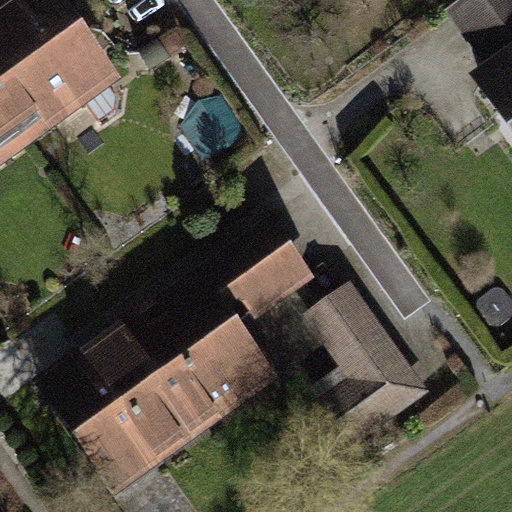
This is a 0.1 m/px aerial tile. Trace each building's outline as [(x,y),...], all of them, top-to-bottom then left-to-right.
[(103,67),(54,0),(24,0),(0,17),(0,159),(57,119),(48,106),(74,88),(99,122),(115,109),(116,99),(97,72),(103,67)] [(472,41),(511,12),(511,0),(472,0),(453,14),(472,41)] [(511,12),(472,41),(495,73),(511,61),(511,12)] [(503,111),(511,105),(511,107),(511,61),(495,73),(483,82),(503,111)] [(141,318),(48,385),(106,466),(145,438),(156,455),(264,378),(229,329),(302,277),(268,229),(219,263),(230,279),(153,334),(141,318)] [(344,292),(315,313),(350,361),(313,388),(349,437),(414,390),(344,292)]
